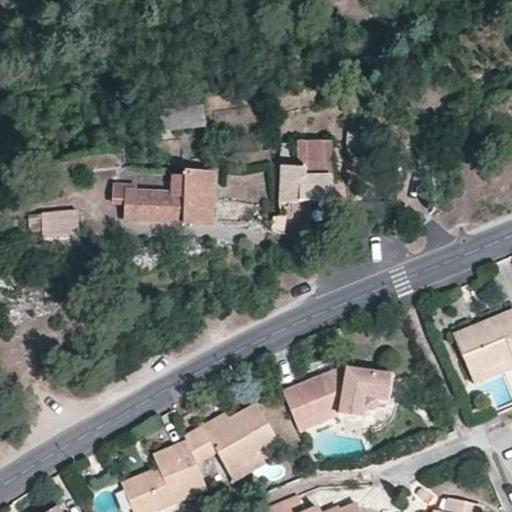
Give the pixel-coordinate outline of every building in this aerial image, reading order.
[(204,126),(202,107),(158,113),(161,132),(204,126)] [(347,149),(358,150),(359,133),(348,133),(347,149)] [(332,144),(297,143),(297,168),(284,169),(282,206),(292,206),(292,219),(310,218),(310,204),(334,202),(332,144)] [(262,163),(271,163),(270,151),(262,152),(262,163)] [(262,163),(262,152),(229,152),(229,164),(262,163)] [(345,180),(355,182),(360,159),(350,157),(345,180)] [(174,180),(174,197),(136,195),(136,190),(115,189),(115,206),(127,206),(127,223),(165,224),(213,224),(213,175),(184,175),(184,181),(174,180)] [(41,230),(44,244),(78,239),(74,210),(40,215),(41,230)] [(474,354),(482,374),(511,360),(511,309),(484,321),(486,327),(478,331),(475,324),(454,333),(464,357),(474,354)] [(475,324),(478,331),(486,327),(484,321),(475,324)] [(474,354),(464,357),(472,378),(482,374),(474,354)] [(472,378),(476,385),(511,370),(511,360),(482,374),(472,378)] [(345,379),(337,379),(337,372),(284,391),(298,426),(337,411),(339,415),(360,417),(362,407),(365,409),(369,411),(373,410),(376,408),(377,403),(387,403),(390,377),(345,371),(345,379)] [(337,372),(337,379),(345,379),(345,371),(340,371),(337,372)] [(339,415),(337,411),(298,426),(300,431),(339,415)] [(263,414),(232,428),(207,438),(204,431),(184,439),(187,445),(196,466),(217,457),(226,481),(264,466),(281,459),(263,414)] [(232,428),(229,420),(204,431),(207,438),(232,428)] [(151,460),(156,472),(159,480),(151,483),(148,475),(119,487),(129,511),(137,511),(153,506),(156,511),(160,511),(207,493),(196,466),(187,445),(151,460)] [(226,481),(229,489),(267,474),(264,466),(226,481)] [(151,483),(159,480),(156,472),(148,475),(151,483)] [(344,511),(323,511),(322,509),(314,511),(307,511),(300,497),(262,511),(363,511),(361,506),(344,511)] [(477,511),(478,506),(448,500),(445,511),(477,511)]
